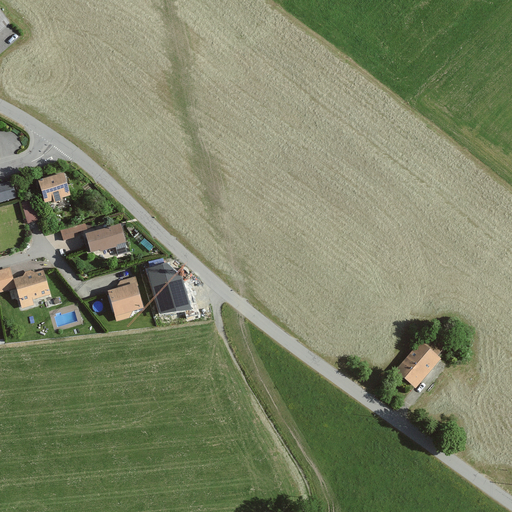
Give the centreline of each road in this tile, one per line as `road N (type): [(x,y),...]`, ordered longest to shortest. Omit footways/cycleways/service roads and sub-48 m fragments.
road 1 (residential): [(55,141),(264,323),(511,501)]
road 2 (track): [(219,287),(215,314),(224,339),(304,479),(311,511)]
